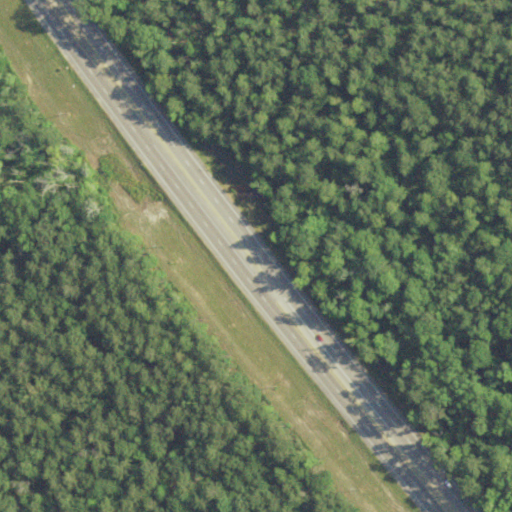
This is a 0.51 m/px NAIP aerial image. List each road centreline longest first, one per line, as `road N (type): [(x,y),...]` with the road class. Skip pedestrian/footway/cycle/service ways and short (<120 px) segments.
road 1 (primary): [(467,511),(205,192),(62,0)]
road 2 (primary): [(35,0),(180,196),(437,511)]
